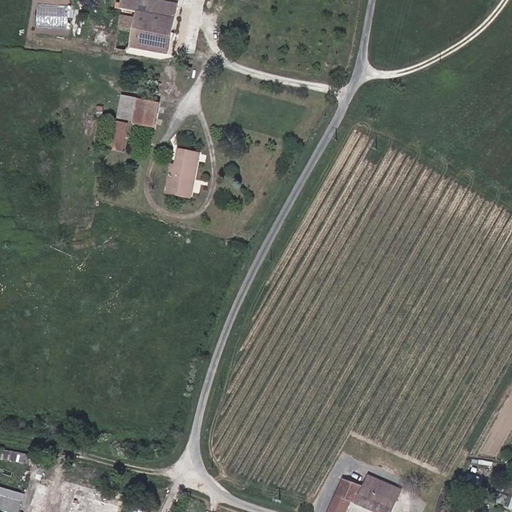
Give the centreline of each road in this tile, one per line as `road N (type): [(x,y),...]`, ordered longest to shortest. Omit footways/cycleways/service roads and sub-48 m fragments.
road 1 (unclassified): [(262,511),(234,503),(200,475),(195,433),(228,324),(357,76)]
road 2 (track): [(502,0),(477,35),(443,55),(404,71),(357,76)]
road 3 (unknown): [(49,446),(136,474),(200,475)]
